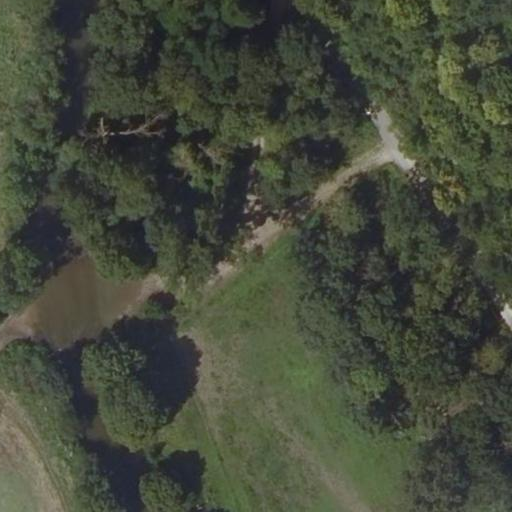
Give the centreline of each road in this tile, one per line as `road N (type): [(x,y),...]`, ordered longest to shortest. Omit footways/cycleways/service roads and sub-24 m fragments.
road 1 (track): [(0,346),(49,299),(195,274),(248,229),(280,0)]
road 2 (unclassified): [(511,339),(454,260),(317,0)]
